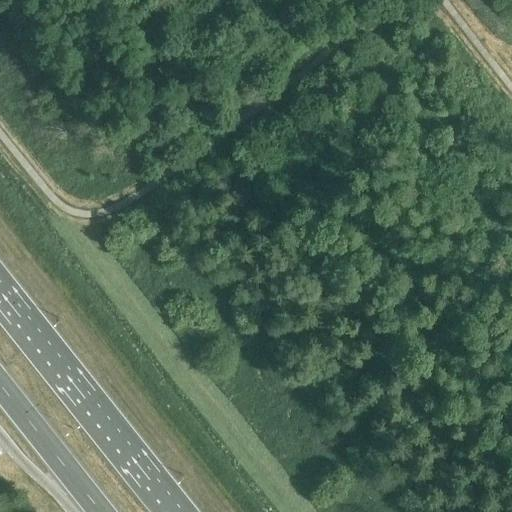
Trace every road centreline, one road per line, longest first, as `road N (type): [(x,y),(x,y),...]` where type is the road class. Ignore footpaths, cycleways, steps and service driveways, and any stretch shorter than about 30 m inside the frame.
road 1 (trunk): [(181,511),(0,282)]
road 2 (trunk): [(0,383),(103,511)]
